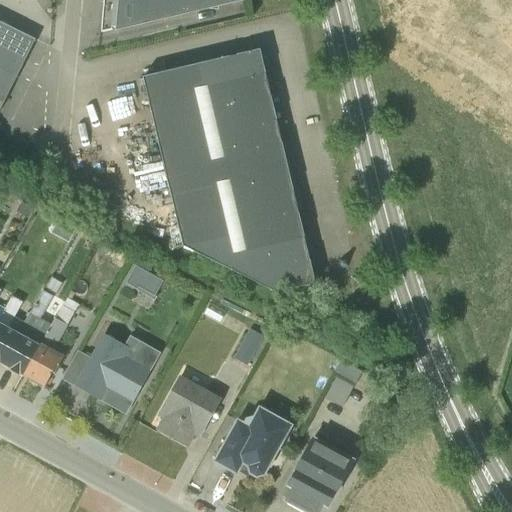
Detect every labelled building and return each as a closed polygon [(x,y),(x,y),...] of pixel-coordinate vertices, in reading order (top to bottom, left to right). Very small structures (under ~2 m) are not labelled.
[(104,0),(102,36),(246,1),(245,0),(104,0)] [(0,23),(0,106),(34,41),(33,40),(0,23)] [(260,50),(143,78),(183,248),(276,294),(314,283),(260,50)] [(162,282),(135,267),(125,284),(154,301),(156,299),(153,297),(162,282)] [(40,320),(52,297),(42,292),(0,365),(21,377),(50,326),(40,320)] [(21,303),(11,298),(0,318),(0,365),(24,324),(14,317),(21,303)] [(53,353),(67,328),(66,327),(78,306),(65,299),(21,377),(43,388),(52,373),(54,374),(63,359),(53,353)] [(224,313),(209,305),(203,315),(218,323),(224,313)] [(233,358),(247,365),(263,336),(249,328),(233,358)] [(74,387),(74,388),(88,396),(88,395),(124,415),(160,354),(130,337),(124,347),(103,335),(89,360),(76,353),(61,380),(74,387)] [(339,362),(334,374),(354,384),(361,373),(339,362)] [(158,431),(186,446),(193,435),(198,437),(219,398),(181,377),(159,416),(164,419),(158,431)] [(335,378),(324,399),(341,408),(352,387),(335,378)] [(249,474),(256,478),(263,475),(291,425),(257,406),(251,417),(245,418),(242,422),(237,420),(214,462),(236,474),(237,472),(247,478),(249,474)] [(286,501),(304,511),(317,511),(322,504),(326,506),(353,460),(313,438),(288,486),(293,489),(286,501)]
